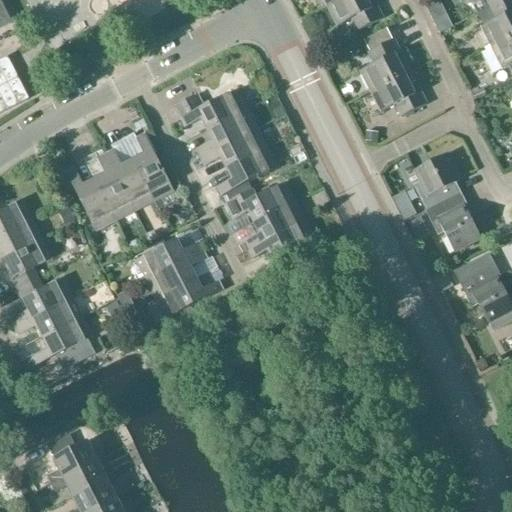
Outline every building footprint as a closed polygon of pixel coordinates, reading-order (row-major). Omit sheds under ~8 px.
[(0,0),(0,29),(10,25),(0,4),(0,0)] [(341,0),(326,8),(337,29),(353,21),(359,32),(383,20),(377,7),(371,10),(365,0),(341,0)] [(478,0),(485,0),(490,9),(508,0),(465,0),(468,5),(478,0)] [(484,27),(481,29),(491,50),(511,39),(511,0),(508,0),(490,9),(478,16),(484,27)] [(511,74),(511,39),(491,50),(502,70),(508,67),(511,74)] [(375,66),(360,74),(370,94),(410,73),(406,65),(400,68),(394,56),(400,53),(393,41),(369,53),(375,66)] [(415,82),(410,73),(370,94),(380,114),(396,106),(402,119),(427,106),(420,93),(415,96),(409,85),(415,82)] [(184,119),(180,121),(184,129),(202,120),(207,131),(247,111),(238,92),(205,108),(199,95),(173,108),(178,106),(184,119)] [(280,108),(274,112),(278,120),(284,117),(280,108)] [(213,142),(196,151),(200,159),(257,130),(247,111),(207,131),(213,142)] [(143,119),(134,124),(138,132),(139,133),(143,131),(147,128),(143,119)] [(221,159),(227,170),(267,150),(257,130),(200,159),(204,168),(221,159)] [(133,162),(153,202),(173,192),(144,135),(135,139),(144,157),(133,162)] [(267,150),(227,170),(232,181),(215,190),(219,199),(277,169),(267,150)] [(105,155),(134,212),(153,202),(133,162),(122,168),(114,151),(105,155)] [(106,176),(95,182),(115,222),(134,212),(105,155),(97,159),(106,176)] [(414,189),(426,212),(461,195),(455,184),(461,181),(448,156),(415,173),(421,185),(414,189)] [(66,175),(95,232),(115,222),(95,182),(84,188),(75,170),(66,175)] [(224,206),(228,213),(232,222),(249,213),(255,224),(295,204),(285,184),(257,198),(253,191),(224,206)] [(426,212),(438,237),(445,233),(456,253),(480,241),(464,208),(467,207),(461,195),(426,212)] [(0,236),(31,221),(21,202),(0,212),(0,236)] [(243,244),(248,252),(304,224),(295,204),(255,224),(261,235),(243,244)] [(411,206),(399,212),(404,222),(416,216),(411,206)] [(0,236),(0,261),(41,241),(31,221),(0,236)] [(304,224),(248,252),(252,260),(268,252),(274,264),(314,243),(304,224)] [(154,232),(146,235),(150,243),(158,239),(154,232)] [(51,261),(41,241),(0,261),(0,271),(4,269),(10,281),(51,261)] [(176,241),(136,261),(146,282),(204,252),(200,243),(181,252),(176,241)] [(208,259),(204,252),(146,282),(156,301),(196,281),(190,268),(208,259)] [(466,266),(453,273),(459,284),(471,308),(478,305),(489,326),(492,333),(505,326),(501,319),(511,313),(511,308),(498,280),(501,278),(495,266),(472,278),(466,266)] [(447,272),(434,278),(442,294),(452,289),(447,278),(449,277),(447,272)] [(8,321),(13,329),(70,300),(60,280),(20,300),(26,312),(8,321)] [(196,281),(156,301),(166,321),(224,292),(219,282),(202,291),(196,281)] [(34,328),(40,339),(79,319),(70,300),(13,329),(17,337),(34,328)] [(116,302),(106,307),(111,318),(121,313),(116,302)] [(40,339),(45,351),(28,359),(32,368),(89,339),(79,319),(40,339)] [(48,447),(54,460),(60,472),(47,478),(51,486),(97,462),(87,443),(76,449),(69,436),(48,447)] [(55,493),(68,487),(73,499),(107,482),(97,462),(51,486),(55,493)] [(95,511),(117,501),(107,482),(73,499),(79,509),(73,511),(95,511)] [(122,511),(117,501),(95,511),(122,511)]
